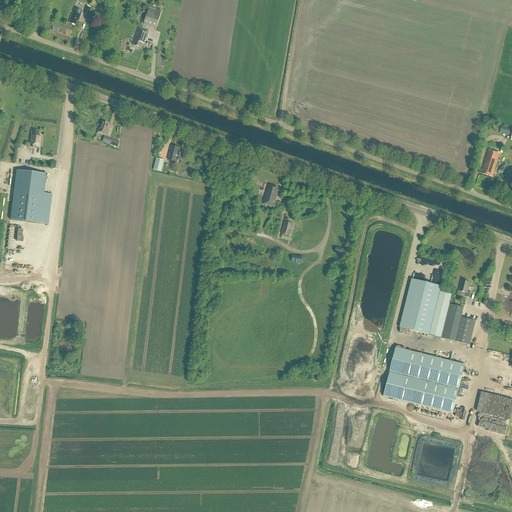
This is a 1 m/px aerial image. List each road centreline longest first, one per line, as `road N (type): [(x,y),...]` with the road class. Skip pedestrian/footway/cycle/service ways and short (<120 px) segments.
road 1 (unclassified): [(511,207),(0,25)]
road 2 (tertiary): [(511,244),(0,63)]
road 3 (track): [(76,90),(37,427),(0,424)]
